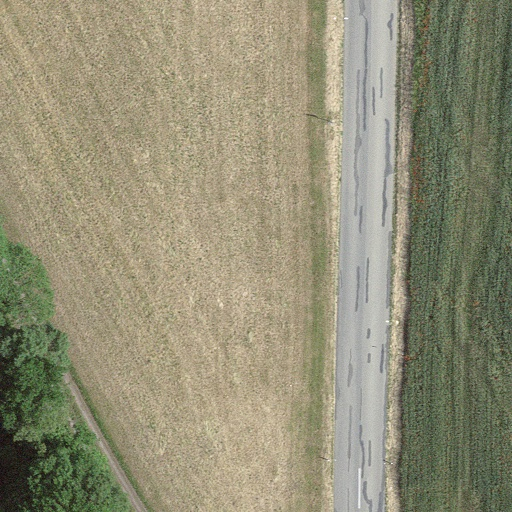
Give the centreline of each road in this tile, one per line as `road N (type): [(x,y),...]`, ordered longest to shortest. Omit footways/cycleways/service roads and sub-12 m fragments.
road 1 (tertiary): [(359,511),(375,0)]
road 2 (track): [(0,264),(129,511)]
